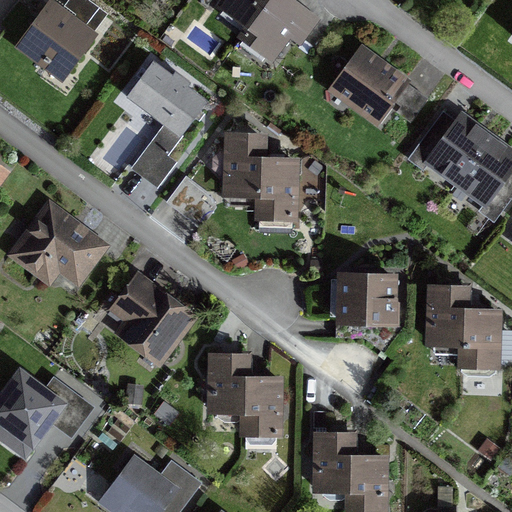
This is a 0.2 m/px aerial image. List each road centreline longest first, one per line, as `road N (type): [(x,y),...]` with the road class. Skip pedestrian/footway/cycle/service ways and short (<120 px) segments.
road 1 (residential): [(0,118),(254,312)]
road 2 (residential): [(511,110),(360,0)]
